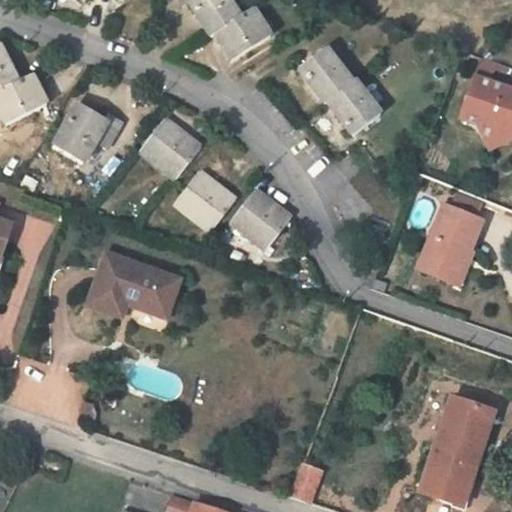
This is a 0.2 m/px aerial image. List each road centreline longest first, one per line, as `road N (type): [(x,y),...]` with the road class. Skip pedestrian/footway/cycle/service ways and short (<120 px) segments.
road 1 (residential): [(511,348),(361,296),(322,253),(293,179),(259,134),(190,89),(0,19)]
road 2 (residential): [(0,421),(282,511)]
